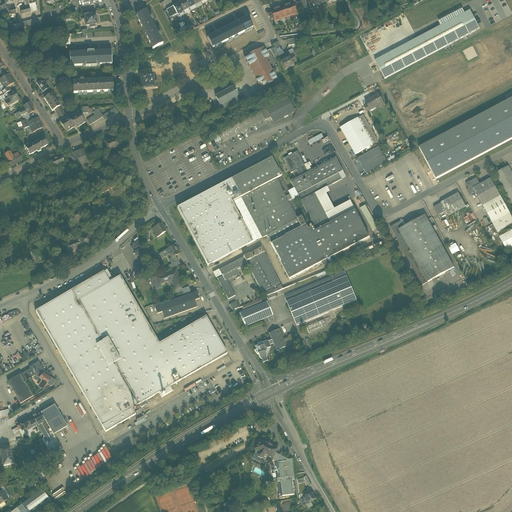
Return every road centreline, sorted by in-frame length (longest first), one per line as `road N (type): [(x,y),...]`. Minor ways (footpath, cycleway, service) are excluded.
road 1 (residential): [(161,207),(323,123),(382,213),(511,149)]
road 2 (primary): [(297,379),(511,282)]
road 3 (primary): [(77,511),(264,395)]
road 4 (residential): [(0,307),(89,267),(161,207)]
road 5 (unclassified): [(161,207),(245,353)]
road 6 (track): [(207,511),(184,457),(105,511)]
road 7 (unclassified): [(110,0),(123,39),(129,119)]
